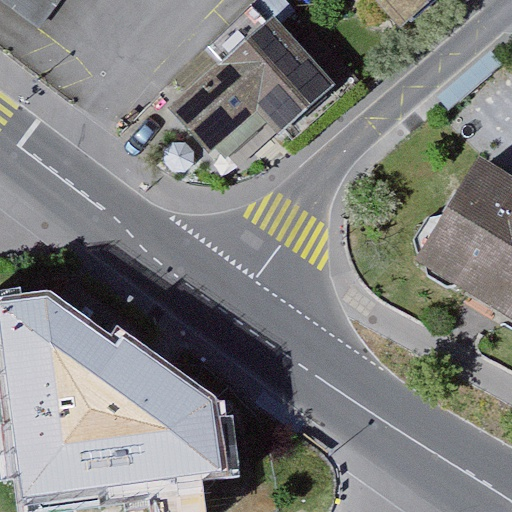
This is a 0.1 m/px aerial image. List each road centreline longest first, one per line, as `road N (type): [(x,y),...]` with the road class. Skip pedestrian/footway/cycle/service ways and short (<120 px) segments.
road 1 (residential): [(511,5),(325,171),(229,313)]
road 2 (tertiary): [(457,469),(229,313)]
road 3 (tertiary): [(229,313),(53,170)]
